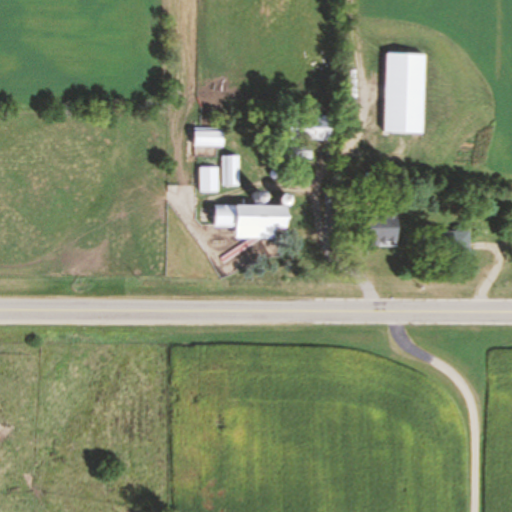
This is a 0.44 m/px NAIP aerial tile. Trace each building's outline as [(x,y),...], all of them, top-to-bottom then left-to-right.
[(426,54),(387,53),(385,132),(424,133),(426,54)] [(332,140),(332,119),(290,119),(290,140),(332,140)] [(224,147),(224,129),(194,129),(194,147),(224,147)] [(313,147),(285,147),(285,159),(313,159),(313,147)] [(225,185),(239,185),(239,156),(225,156),(225,185)] [(219,168),(200,168),(200,191),(219,191),(219,168)] [(214,227),(287,228),(287,206),(214,205),(214,227)] [(367,246),(398,246),(398,213),(368,213),(367,246)] [(470,232),(433,232),(433,253),(470,253),(470,232)]
